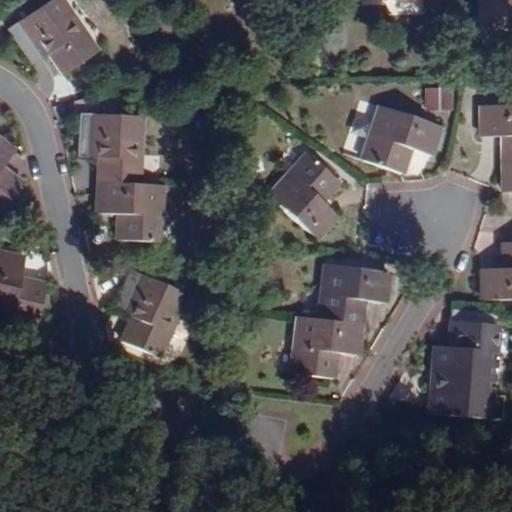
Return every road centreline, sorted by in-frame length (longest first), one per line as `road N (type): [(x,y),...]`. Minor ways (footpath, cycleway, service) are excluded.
road 1 (residential): [(0,82),(21,94),(48,161),(90,354),(143,402),(274,475),(313,471),(337,446),(440,269),(434,223)]
road 2 (track): [(511,437),(352,420)]
road 3 (track): [(122,382),(0,373)]
